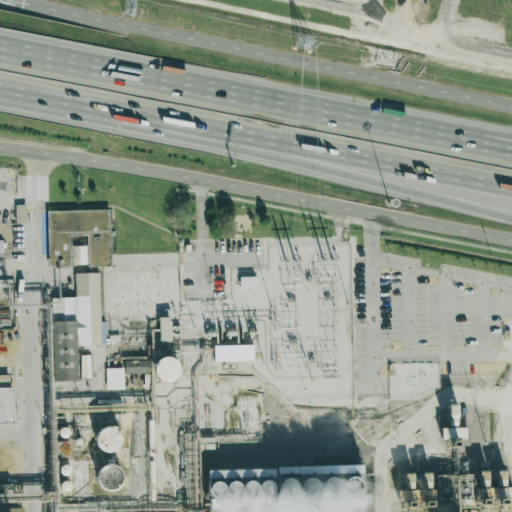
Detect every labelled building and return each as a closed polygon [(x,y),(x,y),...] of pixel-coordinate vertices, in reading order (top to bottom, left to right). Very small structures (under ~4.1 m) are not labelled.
[(47,211),(48,267),(110,265),(108,209),(47,211)] [(53,381),(78,380),(77,345),(106,345),(105,321),(100,321),(99,272),(75,273),(75,298),(51,298),(53,381)] [(214,345),(214,361),(253,360),(252,345),(214,345)] [(156,381),(179,380),(178,358),(155,359),(156,381)] [(124,373),(148,373),(148,361),(124,361),(124,373)] [(124,389),(123,368),(106,368),(106,389),(124,389)] [(0,423),(13,424),(12,375),(0,374),(0,423)] [(120,427),(97,427),(97,451),(119,452),(120,427)] [(98,489),(120,490),(120,466),(99,465),(98,489)] [(208,509),(362,506),(361,465),(275,467),(275,469),(208,470),(208,509)] [(399,476),(401,511),(494,511),(494,506),(511,504),(511,485),(506,486),(505,468),(457,471),(458,472),(399,476)]
